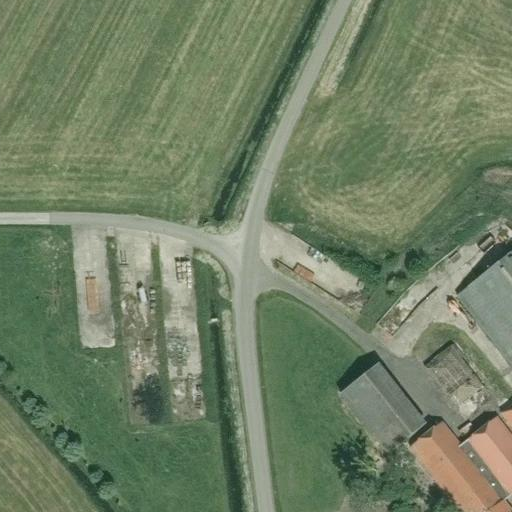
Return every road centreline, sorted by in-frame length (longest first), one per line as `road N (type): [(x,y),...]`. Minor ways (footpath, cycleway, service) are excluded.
road 1 (unclassified): [(241,248),(344,0)]
road 2 (unclassified): [(265,511),(241,248)]
road 3 (unclassified): [(241,248),(130,222),(0,218)]
